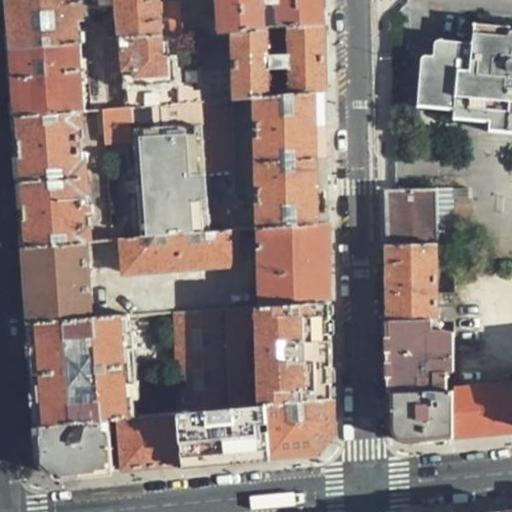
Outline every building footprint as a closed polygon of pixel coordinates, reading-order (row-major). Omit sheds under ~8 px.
[(7,0),(12,63),(15,117),(76,113),(84,112),(77,21),(84,20),(83,5),(115,3),(122,108),(180,104),(174,36),(160,36),(158,0),(7,0)] [(322,0),(177,0),(180,35),(195,34),(323,24),(322,0)] [(511,33),(494,33),(495,25),(470,23),(469,42),(431,40),(428,52),(417,52),(416,103),(452,107),(451,117),(485,122),(484,130),(511,132),(511,33)] [(323,56),(323,24),(195,34),(200,102),(257,96),(323,91),(323,56)] [(257,96),(261,226),(326,221),(326,197),(324,113),(323,91),(257,96)] [(200,102),(180,104),(122,108),(97,111),(98,131),(102,131),(104,145),(134,143),(140,235),(209,230),(200,102)] [(76,113),(15,117),(17,141),(22,218),(24,246),(85,241),(76,113)] [(436,189),(436,186),(394,186),(386,187),(387,216),(387,244),(435,241),(451,241),(450,189),(436,189)] [(261,226),(263,305),(328,300),(327,259),(326,221),(261,226)] [(236,263),(235,228),(209,230),(140,235),(119,237),(122,271),(236,263)] [(85,241),(24,246),(27,283),(29,322),(92,318),(85,241)] [(435,241),(387,244),(388,291),(389,321),(452,318),(452,291),(436,291),(435,241)] [(173,311),(178,414),(267,407),(333,402),(330,346),(328,300),(263,305),(173,311)] [(92,318),(29,322),(33,370),(36,420),(36,425),(106,419),(116,418),(133,417),(126,315),(92,318)] [(444,367),(453,366),(452,318),(389,321),(390,377),(390,390),(444,388),(444,367)] [(511,380),(453,384),(453,388),(454,435),(511,429),(511,380)] [(454,435),(453,388),(444,388),(390,390),(391,422),(409,439),(430,437),(454,435)] [(267,407),(269,456),(297,453),(318,451),(333,433),(333,402),(267,407)] [(226,460),(269,456),(267,407),(178,414),(180,465),(226,460)] [(152,467),(180,465),(178,414),(133,417),(116,418),(122,470),(152,467)] [(106,419),(36,425),(39,459),(48,468),(57,477),(86,474),(108,472),(106,419)]
